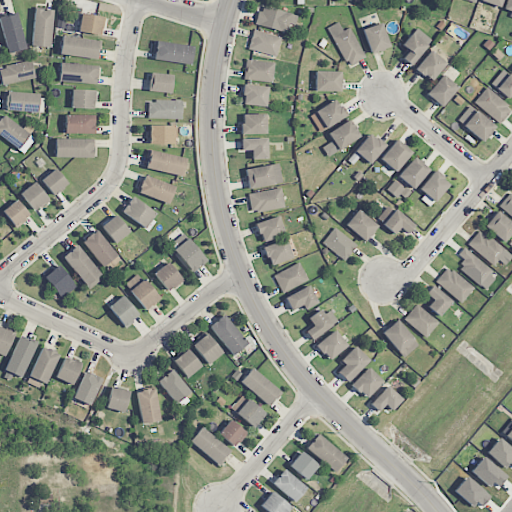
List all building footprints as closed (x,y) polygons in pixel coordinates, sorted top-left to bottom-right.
[(511,0),(506,0),(503,13),(511,15),(511,0)] [(298,16),(261,5),(256,24),(287,33),(290,24),(295,25),(298,16)] [(51,47),(52,9),(33,9),(32,47),(51,47)] [(0,17),(0,24),(8,53),(26,49),(16,13),(0,17)] [(78,33),(102,35),(104,16),(80,14),(78,33)] [(352,27),(342,31),(339,23),(330,26),(345,66),(364,60),(352,27)] [(371,53),(389,47),(381,23),(363,29),(371,53)] [(401,45),(409,51),(402,58),(410,65),(432,41),(417,28),(401,45)] [(281,36),(252,31),(248,51),(277,56),(281,36)] [(97,59),(98,40),(61,37),(59,55),(97,59)] [(193,45),(155,42),(153,61),(191,64),(193,45)] [(431,82),(446,63),(430,51),(415,69),(431,82)] [(244,79),(273,80),(274,62),(245,60),(244,79)] [(35,78),(31,61),(0,67),(0,75),(2,85),(35,78)] [(96,85),(98,66),(60,62),(58,81),(96,85)] [(490,86),(508,98),(511,93),(511,77),(501,70),(490,86)] [(340,92),(340,72),(315,71),(315,91),(340,92)] [(149,92),(171,93),(172,74),(150,73),(149,92)] [(426,94),(441,107),(458,88),(443,75),(426,94)] [(266,107),(268,87),(244,84),(242,105),(266,107)] [(501,123),(511,107),(485,88),(474,103),(501,123)] [(71,108),(95,109),(95,90),(71,90),(71,108)] [(320,132),(346,115),(335,99),(309,116),(320,132)] [(182,119),(182,101),(148,100),(147,118),(182,119)] [(457,122),(484,141),(495,125),(468,106),(457,122)] [(0,118),(0,135),(23,154),(35,139),(4,114),(0,118)] [(266,114),(242,114),(242,134),(266,134),(266,114)] [(64,133),(94,134),(94,115),(65,115),(64,133)] [(360,137),(349,120),(327,133),(332,141),(322,147),(327,157),(360,137)] [(149,144),(174,144),(174,126),(149,125),(149,144)] [(370,164),(385,145),(369,133),(354,152),(370,164)] [(93,139),(55,138),(55,157),(92,158),(93,139)] [(268,159),(267,138),(241,139),(242,151),(251,150),(252,159),(268,159)] [(396,172),(412,153),(396,140),(380,159),(396,172)] [(145,168),(182,176),(186,158),(149,150),(145,168)] [(412,189),(429,170),(414,157),(397,176),(412,189)] [(245,168),(248,188),(281,184),(279,164),(245,168)] [(53,196),(68,184),(55,169),(41,180),(53,196)] [(419,189),(425,194),(420,199),(430,207),(450,184),(434,171),(419,189)] [(174,186),(143,175),(137,193),(168,204),(174,186)] [(32,211),(48,201),(35,182),(20,192),(32,211)] [(391,193),(397,198),(403,190),(393,182),(391,184),(395,188),(391,193)] [(248,194),(252,214),(285,207),(280,187),(248,194)] [(511,217),(511,193),(509,191),(498,208),(511,217)] [(155,214),(132,196),(121,211),(144,229),(155,214)] [(29,217),(18,200),(2,209),(13,227),(29,217)] [(394,234),(399,228),(407,234),(414,226),(389,204),(377,219),(394,234)] [(345,227),(366,241),(377,225),(356,210),(345,227)] [(504,243),(511,232),(511,223),(497,211),(484,226),(504,243)] [(101,225),(114,244),(129,233),(116,215),(101,225)] [(261,241),(283,236),(279,217),(256,222),(261,241)] [(345,261),(357,244),(333,228),(322,245),(345,261)] [(102,267),(116,256),(96,230),(82,241),(102,267)] [(504,266),(511,256),(480,230),(467,245),(493,266),(498,260),(504,266)] [(173,250),(192,273),(206,260),(187,238),(173,250)] [(269,266),(292,258),(285,239),(263,247),(269,266)] [(89,289),(103,278),(76,245),(62,257),(89,289)] [(458,254),(465,261),(459,268),(484,291),(496,277),(464,247),(458,254)] [(167,291),(182,279),(168,262),(153,273),(167,291)] [(273,274),(281,292),(307,281),(300,263),(273,274)] [(76,287),(58,265),(44,277),(61,299),(76,287)] [(461,303),(473,288),(448,267),(435,282),(461,303)] [(146,310),(160,298),(137,273),(124,285),(146,310)] [(433,300),(427,307),(439,317),(451,301),(432,285),(425,293),(433,300)] [(316,303),(309,286),(285,296),(291,313),(316,303)] [(124,327),(139,316),(122,295),(108,307),(124,327)] [(438,323),(416,304),(403,319),(425,338),(438,323)] [(307,319),(313,326),(305,332),(312,341),(335,322),(323,307),(307,319)] [(209,325),(230,356),(246,345),(225,315),(209,325)] [(381,334),(403,358),(418,345),(396,320),(381,334)] [(0,354),(4,357),(14,334),(0,327),(0,354)] [(329,361),(347,345),(334,330),(316,346),(329,361)] [(192,345),(207,365),(222,353),(207,334),(192,345)] [(6,373),(22,379),(35,342),(18,337),(6,373)] [(46,384),(59,354),(42,346),(28,377),(46,384)] [(369,360),(355,346),(340,361),(344,365),(337,372),(347,382),(369,360)] [(201,367),(188,349),(173,360),(186,378),(201,367)] [(55,378),(72,385),(81,365),(64,357),(55,378)] [(279,392),(252,368),(240,381),(267,406),(279,392)] [(365,398),(382,383),(369,368),(352,384),(365,398)] [(193,395),(171,369),(157,382),(178,407),(193,395)] [(89,406),(102,379),(85,371),(72,398),(89,406)] [(391,411),(402,400),(387,386),(370,404),(378,412),(385,405),(391,411)] [(129,390),(110,387),(106,409),(124,412),(129,390)] [(158,422),(155,389),(137,391),(140,424),(158,422)] [(230,411),(255,427),(265,411),(240,396),(230,411)] [(246,433),(230,420),(218,434),(234,448),(246,433)] [(511,424),(503,435),(511,442),(511,424)] [(189,441),(217,465),(229,451),(201,427),(189,441)] [(346,456),(316,435),(305,450),(336,472),(346,456)] [(511,470),(511,448),(496,439),(486,454),(511,470)] [(317,467),(301,452),(289,465),(305,480),(317,467)] [(495,490),(506,476),(482,457),(470,471),(495,490)] [(271,483),(293,502),(305,488),(283,469),(271,483)] [(481,507),(490,497),(466,476),(453,491),(470,506),(475,501),(481,507)] [(260,506),(267,511),(287,511),(291,507),(271,492),(260,506)]
